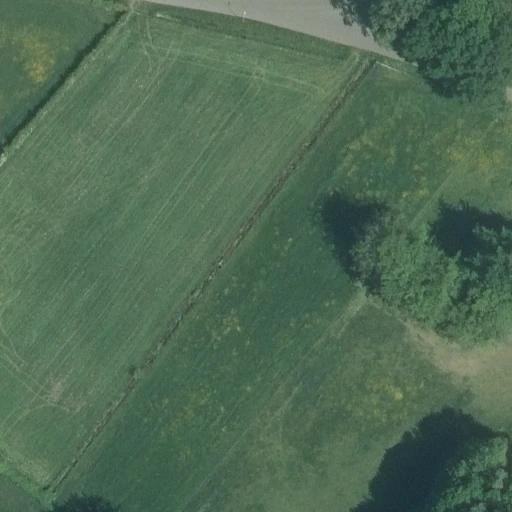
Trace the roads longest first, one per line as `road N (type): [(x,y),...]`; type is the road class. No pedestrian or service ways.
road 1 (unclassified): [(511,100),(327,21)]
road 2 (unclassified): [(327,21),(208,0)]
